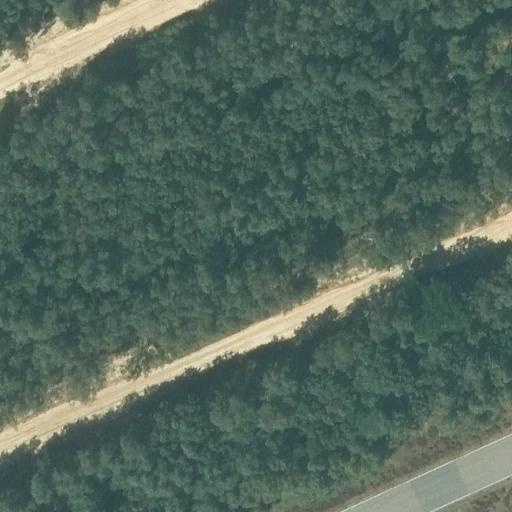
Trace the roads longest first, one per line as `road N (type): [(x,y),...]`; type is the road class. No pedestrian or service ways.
road 1 (track): [(511,221),(0,449)]
road 2 (track): [(0,99),(173,0)]
